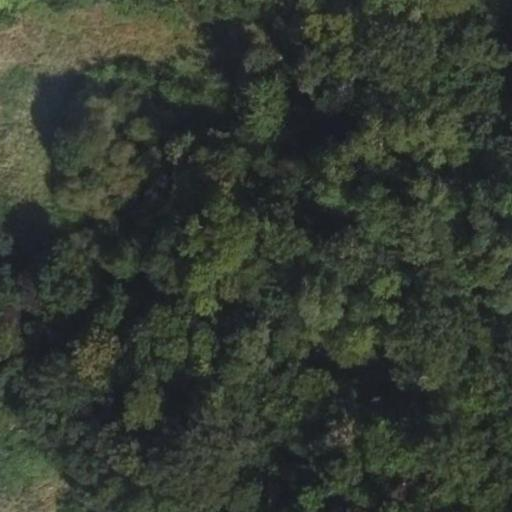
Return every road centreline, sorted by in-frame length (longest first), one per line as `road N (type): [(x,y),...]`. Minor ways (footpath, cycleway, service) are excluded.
road 1 (track): [(0,25),(286,26),(355,2)]
road 2 (track): [(511,42),(344,0)]
